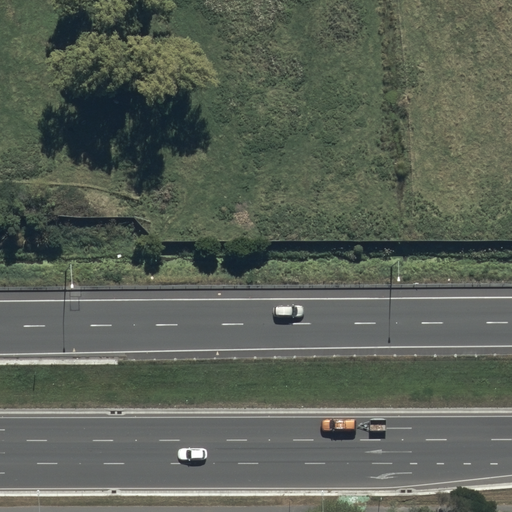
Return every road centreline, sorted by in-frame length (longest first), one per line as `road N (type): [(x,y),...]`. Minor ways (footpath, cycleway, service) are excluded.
road 1 (trunk): [(511,455),(444,471),(0,472)]
road 2 (trunk): [(0,326),(511,324)]
road 3 (trunk): [(511,439),(0,440)]
